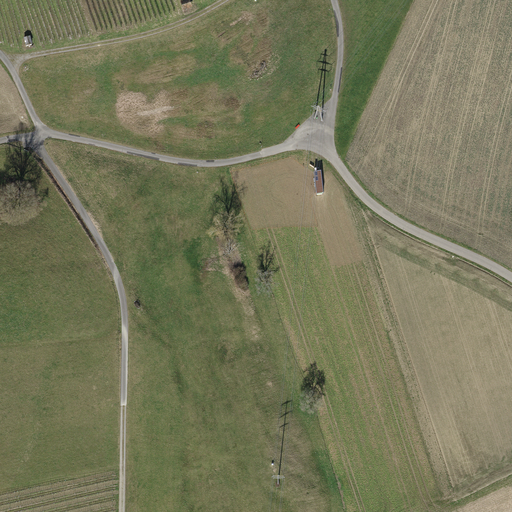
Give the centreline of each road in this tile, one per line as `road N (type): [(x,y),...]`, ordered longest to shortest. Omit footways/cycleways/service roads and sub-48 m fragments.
road 1 (track): [(123,511),(127,310),(116,271),(32,136)]
road 2 (track): [(325,139),(195,165),(43,134)]
road 3 (track): [(325,139),(349,181),(388,216),(511,275)]
road 4 (track): [(12,65),(175,27),(228,0)]
road 5 (track): [(333,0),(341,51),(325,139)]
